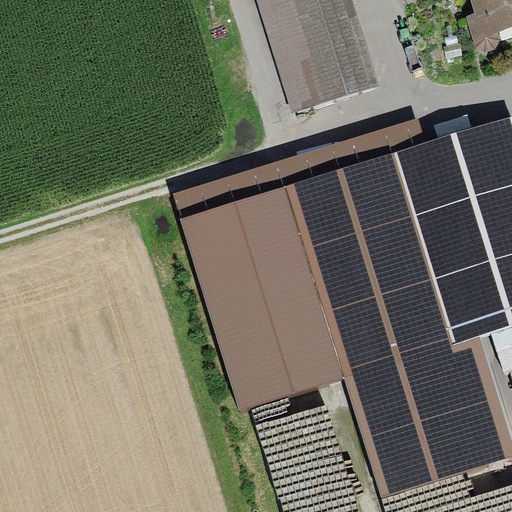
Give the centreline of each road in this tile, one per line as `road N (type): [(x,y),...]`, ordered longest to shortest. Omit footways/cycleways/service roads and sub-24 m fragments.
road 1 (track): [(0,240),(511,82)]
road 2 (track): [(285,152),(238,0)]
